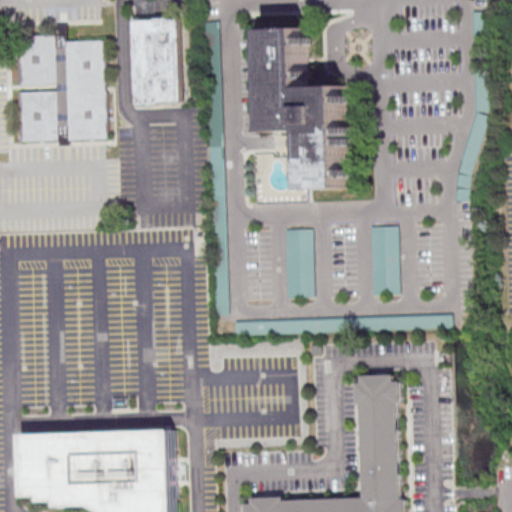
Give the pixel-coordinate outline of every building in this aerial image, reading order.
[(139,92),(136,19),(182,17),(185,100),(163,101),(161,105),(151,105),(139,92)] [(63,139),(23,140),(22,92),(61,90),(61,83),(22,84),(20,35),(59,34),(58,24),(70,24),(70,41),(110,39),(113,137),(74,138),(74,144),(63,145),(63,139)] [(271,28),(274,130),(311,129),(312,187),(350,186),(347,83),(308,84),(307,27),(271,28)] [(477,112),(490,111),(489,71),(476,71),(477,112)] [(490,115),(477,112),(454,197),(467,200),(490,115)] [(372,225),(374,295),(401,294),(399,225),(372,225)] [(287,228),(288,298),(315,297),(314,228),(287,228)] [(454,327),(454,313),(236,320),(237,334),(454,327)] [(258,500),(290,498),(290,502),(371,497),(365,405),(362,384),(369,384),(369,378),(400,376),(401,381),(405,382),(411,511),(250,511),(250,504),(258,500)] [(28,436),(181,431),(182,511),(106,511),(96,506),(62,509),(63,503),(47,504),(47,496),(29,500),(28,436)]
